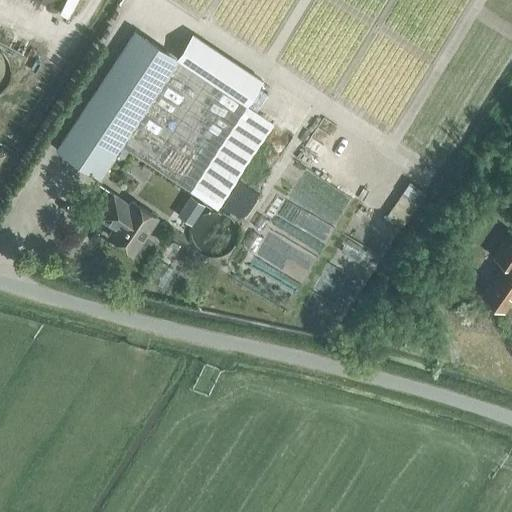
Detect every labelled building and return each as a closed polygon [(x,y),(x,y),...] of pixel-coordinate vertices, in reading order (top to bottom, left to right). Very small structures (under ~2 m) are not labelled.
[(67,0),(62,12),(71,15),(77,0),(67,0)] [(99,178),(114,155),(178,58),(177,57),(135,29),(55,149),(99,178)] [(193,33),(177,57),(178,58),(245,102),(246,103),(247,104),(263,79),(193,33)] [(13,68),(13,66),(13,61),(11,57),(8,52),(5,48),(2,46),(0,44),(0,87),(4,85),(7,83),(11,77),(12,72),(13,68)] [(114,155),(120,159),(128,149),(216,207),(273,121),(247,104),(246,103),(245,102),(178,58),(114,155)] [(406,224),(425,191),(407,181),(388,214),(406,224)] [(130,204),(113,193),(97,216),(114,227),(109,235),(132,250),(155,215),(132,200),(130,204)] [(238,237),(238,236),(238,232),(236,227),(232,220),(228,216),(225,215),(220,213),(215,213),(211,213),(206,214),(202,217),(198,220),(195,224),(193,228),(192,236),(192,241),(193,245),(198,252),(201,255),(205,257),(213,259),(221,259),(225,257),(230,254),(232,252),(236,247),(238,242),(238,237)] [(511,233),(509,232),(492,256),(503,263),(481,295),(503,311),(511,297),(511,233)]
